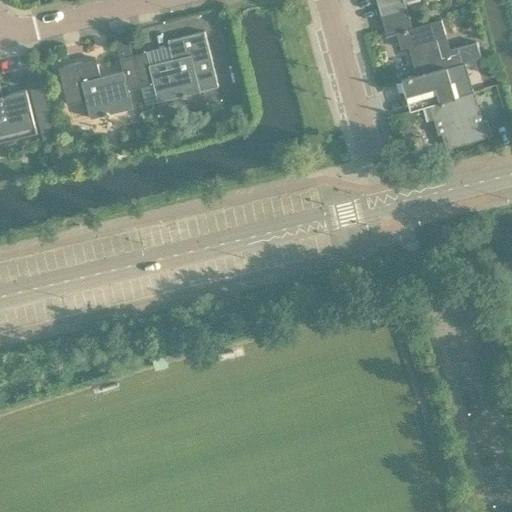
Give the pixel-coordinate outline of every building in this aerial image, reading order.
[(380,15),(406,8),(404,2),(403,0),(393,0),(378,4),(380,15)] [(384,26),(409,18),(406,8),(380,15),(384,26)] [(441,20),(396,33),(401,49),(412,46),(416,60),(412,61),(417,76),(446,68),(465,63),(481,58),(477,42),(442,52),(438,38),(445,36),(441,20)] [(146,51),(133,54),(140,86),(145,104),(163,100),(181,96),(182,96),(182,97),(183,97),(184,97),(185,97),(186,96),(186,95),(186,94),(218,86),(204,31),(167,40),(172,59),(149,64),(146,51)] [(90,118),(104,115),(105,116),(106,116),(107,116),(108,116),(108,115),(109,114),(109,113),(127,109),(123,91),(140,86),(133,54),(119,58),(123,71),(100,76),(96,58),(58,67),(67,104),(86,100),(90,118)] [(417,76),(401,80),(405,96),(406,96),(413,94),(417,109),(430,106),(429,105),(447,100),(473,92),(469,77),(465,63),(446,68),(417,76)] [(0,87),(0,141),(36,132),(26,90),(2,95),(0,87)] [(429,105),(430,106),(434,120),(444,117),(448,131),(442,133),(446,149),(491,137),(486,120),(475,124),(471,110),(478,108),(474,92),(473,92),(447,100),(429,105)] [(36,111),(41,131),(52,128),(48,109),(36,111)]
